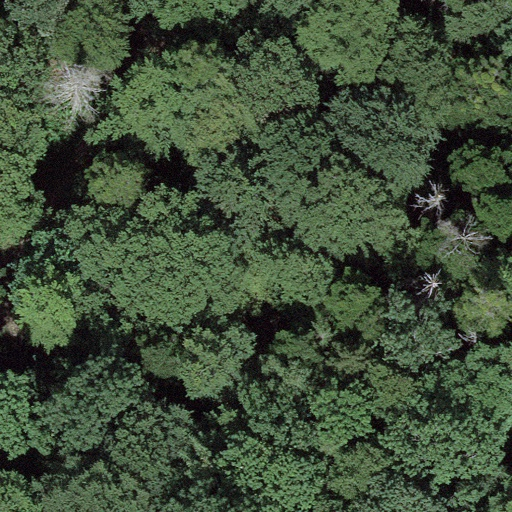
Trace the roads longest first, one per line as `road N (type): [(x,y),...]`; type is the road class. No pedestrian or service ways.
road 1 (track): [(481,0),(305,133),(42,297)]
road 2 (track): [(175,0),(74,192),(42,297),(0,335)]
road 3 (track): [(0,467),(42,297)]
